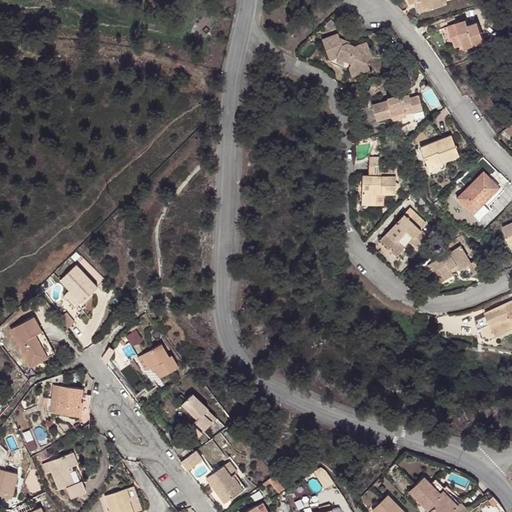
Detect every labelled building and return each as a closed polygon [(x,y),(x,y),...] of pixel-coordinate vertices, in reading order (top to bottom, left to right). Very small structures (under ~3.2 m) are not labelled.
[(426,11),(447,4),(445,0),(408,0),(410,5),(422,1),(426,11)] [(463,54),(485,49),(480,28),(468,30),(467,25),(449,30),(454,51),(462,49),(463,54)] [(351,69),(349,73),(352,81),(369,75),(367,66),(371,59),(366,46),(355,51),(348,46),(342,48),(338,37),(322,43),(329,64),(337,61),(351,69)] [(347,76),(349,73),(351,69),(337,61),(329,64),(347,76)] [(349,101),(351,109),(366,103),(361,89),(345,95),(349,101)] [(413,112),(423,109),(419,95),(410,98),(408,95),(401,97),(400,94),(386,97),(387,101),(372,106),(378,122),(392,118),(393,121),(407,117),(406,114),(405,109),(412,107),(413,112)] [(444,160),(444,161),(461,155),(453,134),(423,146),(429,165),(444,160)] [(375,194),(393,195),(394,177),(396,177),(396,166),(378,166),(378,157),(367,157),(367,176),(361,176),(361,205),(374,204),(375,194)] [(445,165),(444,161),(444,160),(429,165),(431,170),(445,165)] [(460,198),(475,213),(479,217),(502,195),(498,191),(502,187),(487,172),(460,198)] [(407,222),(403,217),(384,237),(381,241),(391,250),(392,249),(395,250),(393,252),(398,257),(406,249),(399,242),(401,239),(404,235),(410,241),(407,245),(414,251),(425,239),(419,233),(424,227),(413,216),(407,222)] [(511,225),(502,231),(511,250),(511,225)] [(401,239),(407,245),(410,241),(404,235),(401,239)] [(469,266),(474,264),(466,246),(470,244),(467,237),(449,244),(452,251),(430,260),(437,279),(454,272),(452,267),(458,264),(460,270),(469,266)] [(477,263),(474,264),(469,266),(472,275),(480,272),(477,263)] [(78,310),(82,306),(98,291),(75,268),(59,284),(69,294),(66,297),(78,310)] [(496,337),(511,330),(511,303),(486,316),(487,319),(476,324),(480,333),(484,331),(491,328),(496,337)] [(34,366),(51,357),(39,335),(46,332),(38,317),(15,329),(34,366)] [(489,340),(496,337),(491,328),(484,331),(489,340)] [(130,346),(141,341),(136,330),(126,335),(130,346)] [(511,335),(511,330),(496,337),(498,341),(511,335)] [(39,335),(51,357),(57,354),(46,332),(39,335)] [(161,346),(143,357),(151,370),(153,369),(160,380),(178,370),(171,358),(169,359),(161,346)] [(151,370),(143,357),(137,360),(145,374),(151,370)] [(127,364),(119,371),(127,380),(135,373),(127,364)] [(55,387),(51,415),(57,416),(60,387),(55,387)] [(89,413),(91,397),(82,396),(82,390),(60,387),(57,416),(78,419),(79,412),(89,413)] [(192,398),(184,407),(199,421),(182,439),(191,447),(218,420),(208,410),(207,412),(192,398)] [(83,481),(74,485),(68,470),(77,466),(72,453),(39,465),(43,476),(51,473),(58,491),(67,488),(71,498),(87,492),(83,481)] [(196,454),(183,464),(190,474),(204,463),(196,454)] [(208,479),(212,485),(226,504),(242,492),(232,478),(236,474),(238,473),(230,462),(208,479)] [(0,492),(13,496),(18,476),(0,470),(0,492)] [(247,488),(236,474),(232,478),(242,492),(247,488)] [(276,479),(275,480),(271,476),(264,481),(274,494),(282,487),(276,479)] [(474,511),(465,503),(460,508),(434,483),(428,477),(413,492),(433,511),(474,511)] [(460,508),(465,503),(439,478),(434,483),(460,508)] [(129,500),(133,511),(143,511),(133,486),(127,489),(130,500),(129,500)] [(133,511),(129,500),(130,500),(127,489),(104,498),(109,511),(108,511),(107,511),(133,511)] [(0,497),(12,500),(13,496),(0,492),(0,497)] [(403,511),(390,499),(377,511),(403,511)] [(256,506),(245,511),(267,511),(261,502),(256,506)]
